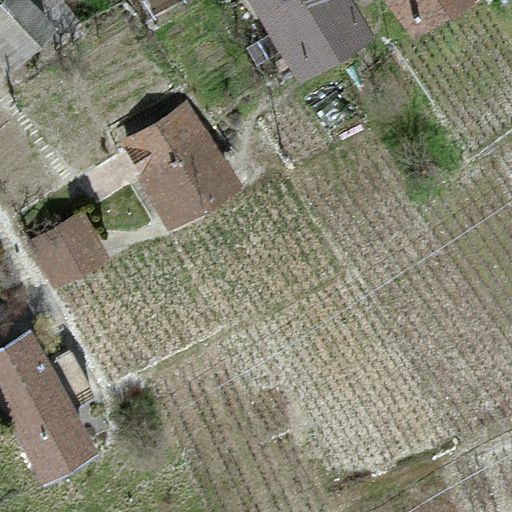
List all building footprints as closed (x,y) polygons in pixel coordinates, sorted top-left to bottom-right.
[(34,0),(22,0),(0,18),(0,52),(21,71),(66,34),(34,0)] [(135,0),(145,12),(161,0),(135,0)] [(366,0),(260,0),(318,83),(392,34),(366,0)] [(390,0),(421,34),(487,0),(390,0)] [(195,108),(124,145),(180,229),(250,184),(195,108)] [(51,272),(105,241),(81,201),(28,233),(51,272)] [(48,327),(0,356),(0,384),(62,478),(122,445),(48,327)]
